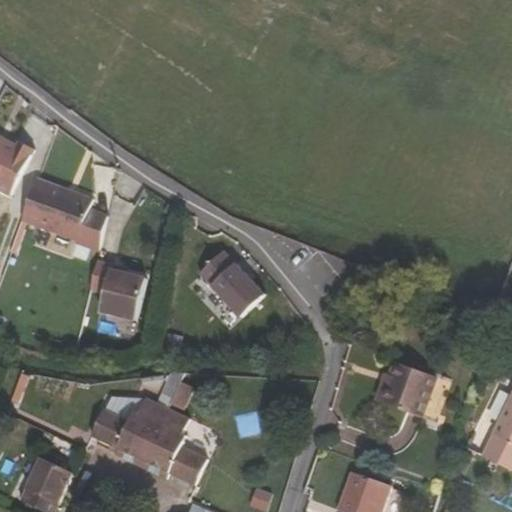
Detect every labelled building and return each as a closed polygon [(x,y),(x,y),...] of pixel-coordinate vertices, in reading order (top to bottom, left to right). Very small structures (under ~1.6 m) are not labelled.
[(20,143),(18,147),(0,137),(0,191),(12,198),(35,152),(20,143)] [(108,217),(91,212),(95,201),(38,180),(24,221),(79,241),(77,244),(100,253),(108,217)] [(197,273),(237,318),(262,296),(221,251),(197,273)] [(97,264),(91,293),(107,297),(103,318),(137,325),(146,283),(125,279),(111,276),(113,268),(97,264)] [(111,276),(125,279),(127,271),(113,268),(111,276)] [(390,380),(385,378),(375,406),(421,423),(435,382),(395,368),(390,380)] [(162,401),(171,405),(185,375),(174,376),(162,401)] [(511,384),(478,456),(511,471),(511,384)] [(143,410),(138,407),(131,424),(106,412),(105,411),(93,436),(118,449),(117,454),(142,467),(171,405),(162,401),(150,395),(143,410)] [(113,398),(106,412),(131,424),(138,407),(143,410),(150,395),(113,398)] [(195,487),(208,461),(183,449),(189,434),(183,431),(191,415),(171,405),(142,467),(168,479),(170,474),(195,487)] [(44,511),(56,511),(75,474),(43,459),(22,501),(44,511)] [(382,511),(392,486),(355,472),(340,509),(348,511),(382,511)]
